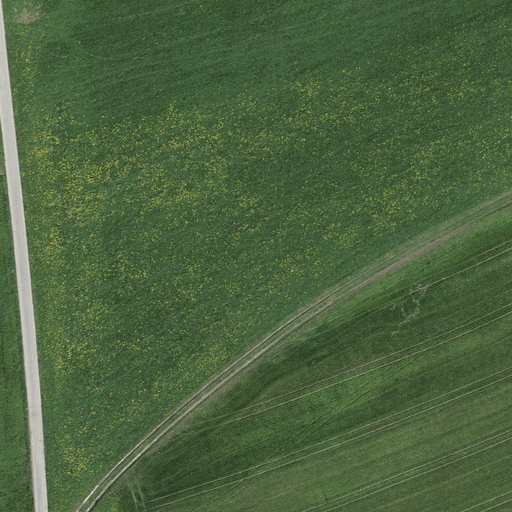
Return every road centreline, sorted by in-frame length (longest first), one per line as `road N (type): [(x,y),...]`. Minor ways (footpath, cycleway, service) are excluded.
road 1 (track): [(82,511),(154,435),(263,345),(374,271),(511,197)]
road 2 (unclassified): [(42,511),(0,44)]
